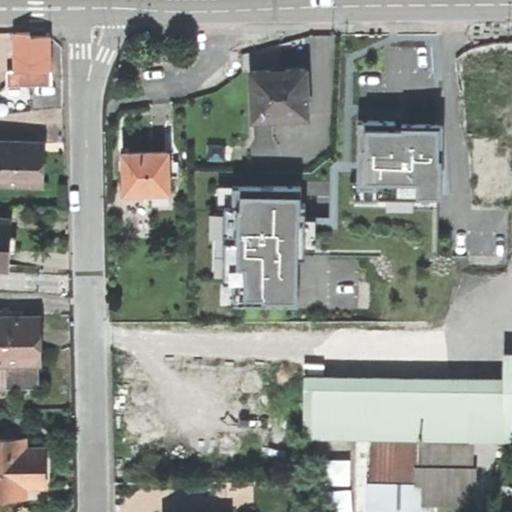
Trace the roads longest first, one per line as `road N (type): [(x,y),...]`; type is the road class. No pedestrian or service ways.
road 1 (residential): [(86,98),(93,511)]
road 2 (secondary): [(123,9),(483,5)]
road 3 (unknown): [(282,333),(472,327),(511,298)]
road 4 (unknown): [(448,5),(468,225)]
